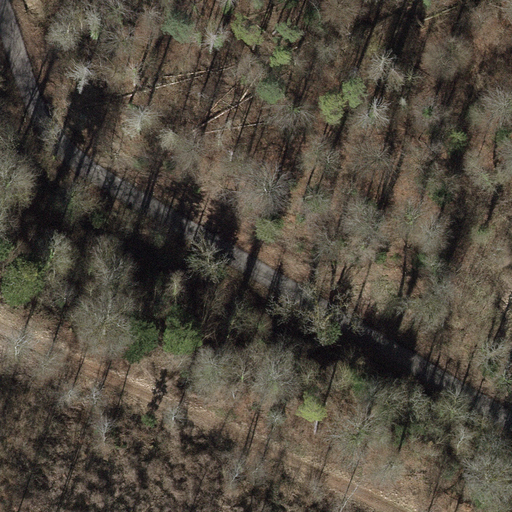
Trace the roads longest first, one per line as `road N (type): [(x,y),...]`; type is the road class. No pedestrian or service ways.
road 1 (unclassified): [(511,419),(69,156),(39,115),(0,0)]
road 2 (track): [(0,322),(253,436),(397,511)]
